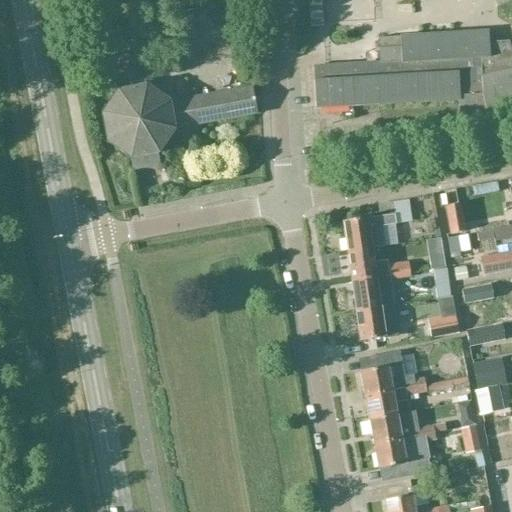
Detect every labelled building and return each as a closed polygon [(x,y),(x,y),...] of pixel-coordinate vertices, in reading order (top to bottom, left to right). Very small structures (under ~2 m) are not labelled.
[(322,27),(320,0),(309,0),(311,27),(322,27)] [(511,53),(510,42),(490,43),(489,32),(378,38),(380,64),(324,67),(314,67),(315,81),(314,81),(316,109),(377,105),(458,101),(459,119),(487,117),(487,119),(511,113),(511,53)] [(174,100),(147,81),(143,81),(140,68),(115,73),(118,91),(101,116),(105,143),(130,160),(132,169),(158,164),(156,155),(174,130),(256,114),(251,88),(175,103),(174,100)] [(469,204),(444,209),(449,237),(464,234),(462,226),(473,224),(469,204)] [(346,253),(372,249),(385,247),(382,227),(395,225),(394,215),(342,222),(346,253)] [(386,261),(374,263),(372,249),(346,253),(351,282),(376,278),(387,276),(388,280),(389,279),(398,278),(397,264),(387,266),(386,261)] [(511,253),(481,259),(484,275),(511,269),(511,253)] [(397,264),(398,278),(409,277),(407,263),(397,264)] [(392,306),(389,279),(388,280),(387,276),(376,278),(351,282),(355,312),(380,308),(392,306)] [(490,286),(460,292),(464,306),(493,300),(490,286)] [(457,334),(451,299),(437,302),(440,318),(426,321),(430,340),(457,334)] [(359,342),(385,338),(394,337),(396,334),(392,306),(380,308),(355,312),(359,342)] [(468,349),(504,342),(501,326),(465,333),(468,349)] [(403,379),(402,379),(398,353),(373,358),(376,370),(359,373),(363,398),(404,390),(406,397),(416,396),(413,382),(403,384),(403,379)] [(495,386),(491,363),(472,366),(477,389),(495,386)] [(413,382),(416,396),(426,394),(424,380),(413,382)] [(510,403),(509,389),(483,391),(484,405),(510,403)] [(406,397),(404,390),(363,398),(368,421),(397,416),(394,404),(407,402),(406,397)] [(422,429),(412,431),(409,415),(413,414),(412,413),(397,416),(368,421),(372,446),(413,439),(414,445),(425,443),(422,429)] [(422,429),(425,443),(435,441),(433,427),(422,429)] [(413,439),(372,446),(377,471),(392,468),(394,481),(428,475),(426,460),(417,462),(414,445),(413,439)] [(491,477),(492,488),(507,486),(506,475),(491,477)] [(384,502),(385,511),(426,511),(426,507),(414,509),(412,497),(384,502)]
